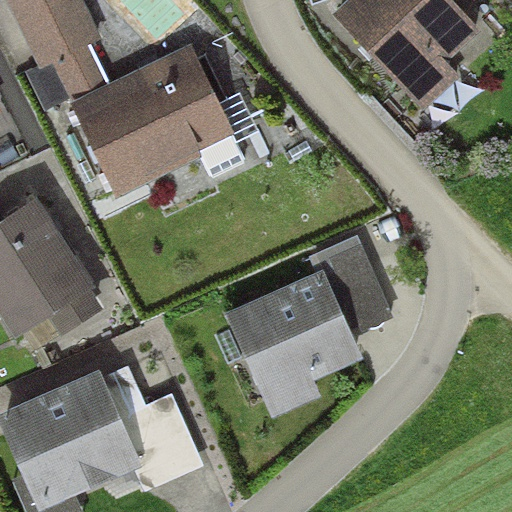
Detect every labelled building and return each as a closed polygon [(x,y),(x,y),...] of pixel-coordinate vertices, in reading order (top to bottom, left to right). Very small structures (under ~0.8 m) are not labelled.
[(102,38),(83,0),(6,0),(39,69),(52,63),(116,196),(202,154),(212,176),(246,160),(191,45),(110,84),(90,43),(102,38)] [(346,0),(332,13),(422,109),(460,74),(447,61),(480,30),(461,10),(471,0),(346,0)] [(98,286),(37,196),(4,218),(0,211),(0,311),(17,337),(48,316),(62,336),(104,309),(91,290),(98,286)] [(323,267),(354,337),(396,318),(358,233),(308,255),(315,271),(323,267)] [(315,271),(224,312),(272,418),(322,396),(315,381),(364,359),(354,337),(323,267),(315,271)] [(141,466),(135,469),(143,489),(200,464),(170,396),(145,407),(127,366),(101,377),(141,466)] [(101,377),(98,370),(0,413),(0,422),(23,476),(40,511),(76,495),(135,469),(141,466),(101,377)] [(40,511),(23,476),(12,481),(25,511),(83,511),(76,495),(40,511)]
